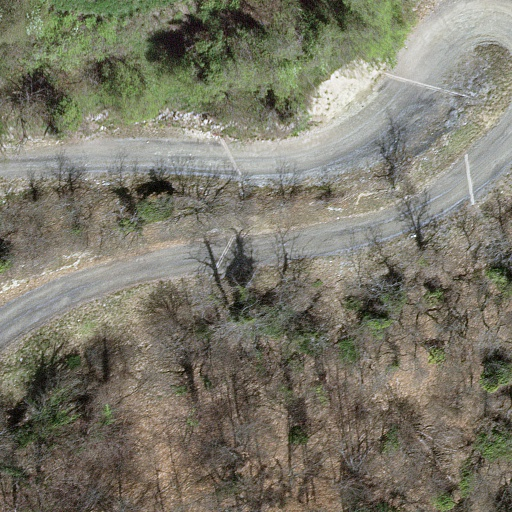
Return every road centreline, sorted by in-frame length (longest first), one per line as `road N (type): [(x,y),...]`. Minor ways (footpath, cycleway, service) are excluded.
road 1 (track): [(0,168),(293,163),(362,149),(403,120),(435,77),(452,31),(504,0)]
road 2 (track): [(511,189),(472,216),(394,247),(307,247),(142,275),(35,303),(0,335)]
